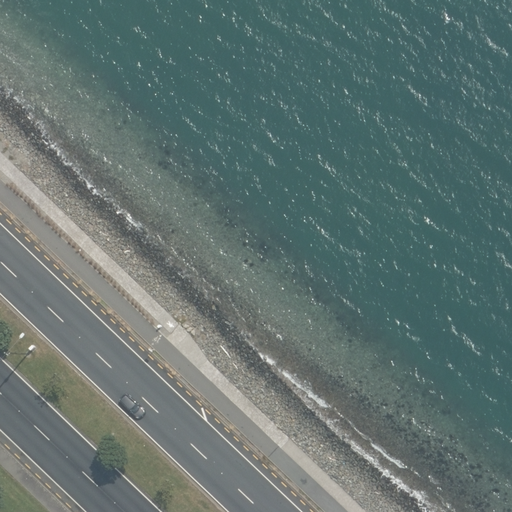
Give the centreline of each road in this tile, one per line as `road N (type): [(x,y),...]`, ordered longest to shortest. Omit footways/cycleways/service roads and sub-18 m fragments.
road 1 (trunk): [(0,254),(270,511)]
road 2 (trunk): [(114,511),(0,401)]
